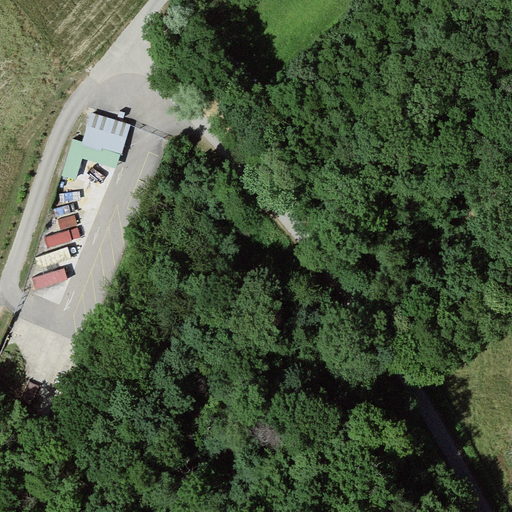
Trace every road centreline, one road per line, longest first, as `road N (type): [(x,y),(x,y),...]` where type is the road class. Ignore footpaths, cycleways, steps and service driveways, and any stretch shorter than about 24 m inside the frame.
road 1 (track): [(483,511),(399,369),(310,247),(126,44)]
road 2 (track): [(0,304),(65,120),(162,0)]
